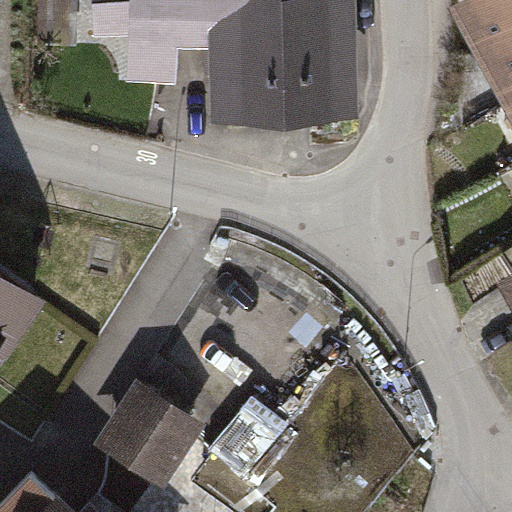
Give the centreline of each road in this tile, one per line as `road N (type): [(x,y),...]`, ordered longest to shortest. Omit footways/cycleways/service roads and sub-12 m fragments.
road 1 (residential): [(0,137),(367,215)]
road 2 (residential): [(367,215),(460,387),(479,468)]
road 3 (residential): [(416,0),(417,40),(395,148),(367,215)]
